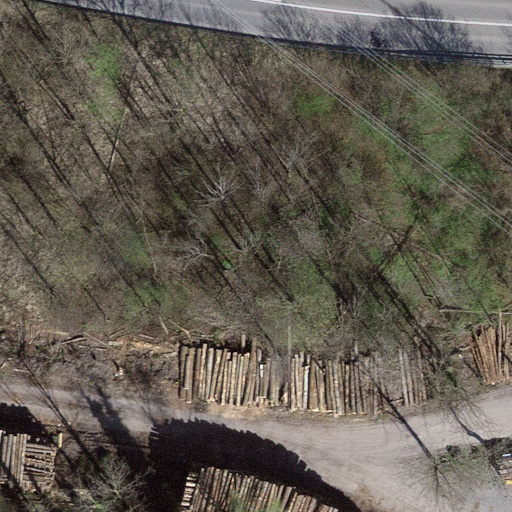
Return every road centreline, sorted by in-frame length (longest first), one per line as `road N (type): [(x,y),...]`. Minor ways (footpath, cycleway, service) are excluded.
road 1 (track): [(0,409),(359,456),(436,511)]
road 2 (secondary): [(511,26),(250,0)]
road 3 (track): [(511,424),(359,456)]
